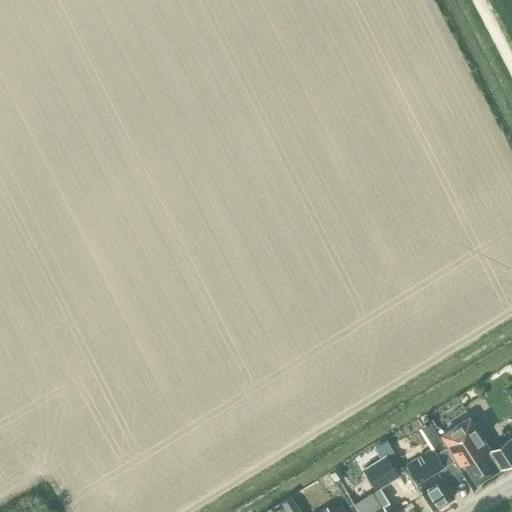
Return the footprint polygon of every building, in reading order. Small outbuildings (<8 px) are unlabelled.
[(463,462),(476,483),(511,460),(511,439),(510,436),(489,449),(489,450),(488,450),(468,417),(441,434),(460,464),(463,462)] [(433,448),(405,465),(416,483),(416,484),(420,491),(421,491),(432,510),(453,497),(446,485),(437,470),(444,466),(454,460),(446,447),(436,453),(433,448)] [(380,456),(362,468),(375,489),(398,474),(386,454),(385,453),(380,456)] [(364,497),(353,504),(357,511),(386,511),(382,506),(388,502),(379,488),(364,497)] [(301,511),(291,495),(280,502),(286,511),(301,511)]
